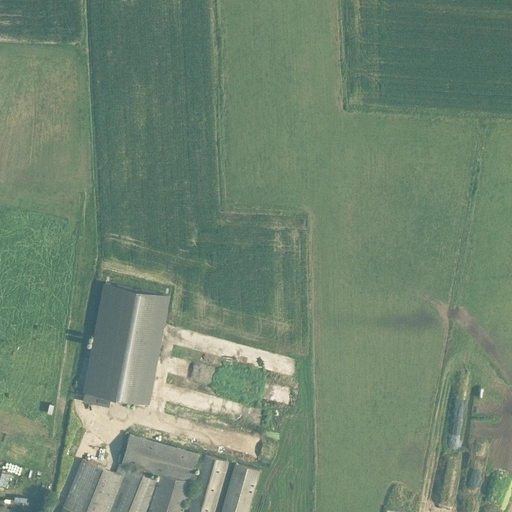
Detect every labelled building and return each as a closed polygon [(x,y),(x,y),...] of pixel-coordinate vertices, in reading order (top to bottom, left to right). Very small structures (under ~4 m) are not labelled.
[(170,293),(104,280),(81,399),(109,405),(111,395),(150,402),(170,293)] [(83,454),(58,511),(145,511),(156,488),(148,511),(179,511),(199,451),(130,429),(117,469),(83,454)] [(439,450),(454,450),(454,442),(440,441),(439,450)] [(190,511),(209,511),(225,463),(207,457),(190,511)] [(220,511),(241,511),(253,471),(235,465),(220,511)]
